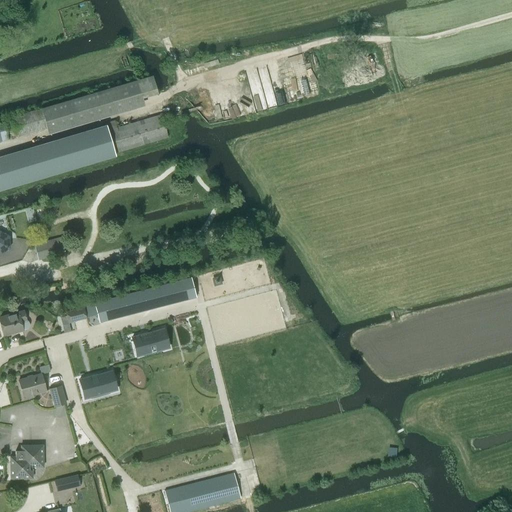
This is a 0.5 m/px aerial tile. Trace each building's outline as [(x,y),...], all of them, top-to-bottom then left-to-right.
[(48,134),(116,114),(144,106),(142,99),(157,94),(152,76),(10,118),(16,138),(46,129),(48,134)] [(160,114),(108,131),(116,153),(167,138),(160,114)] [(4,121),(0,121),(0,142),(9,140),(4,122),(4,121)] [(92,137),(0,164),(0,190),(100,161),(96,149),(92,137)] [(9,215),(11,225),(28,221),(28,222),(44,218),(41,209),(25,213),(25,211),(9,215)] [(85,223),(66,228),(69,239),(88,233),(85,223)] [(0,231),(0,254),(10,249),(9,236),(0,231)] [(61,237),(34,245),(38,261),(65,253),(61,237)] [(7,264),(0,266),(0,296),(15,292),(7,264)] [(60,269),(64,285),(82,280),(78,265),(60,269)] [(94,305),(83,308),(86,318),(97,315),(99,323),(196,298),(190,278),(94,303),(94,305)] [(66,316),(59,318),(61,325),(68,323),(86,318),(83,308),(65,312),(66,316)] [(24,311),(0,317),(0,323),(3,336),(23,330),(20,322),(26,320),(24,311)] [(164,328),(131,337),(137,358),(169,349),(164,328)] [(111,370),(78,379),(84,400),(117,391),(111,370)] [(41,374),(19,380),(24,400),(33,398),(32,395),(46,391),(41,374)] [(61,386),(49,389),(54,407),(55,412),(67,409),(66,403),(61,386)] [(10,479),(27,479),(32,479),(32,468),(43,467),(42,445),(20,446),(21,451),(15,451),(15,457),(10,457),(10,479)] [(388,448),(387,457),(397,457),(397,448),(388,448)] [(176,488),(164,491),(169,511),(186,511),(209,506),(240,498),(233,473),(210,479),(176,488)] [(77,475),(59,479),(62,490),(80,485),(77,475)]
